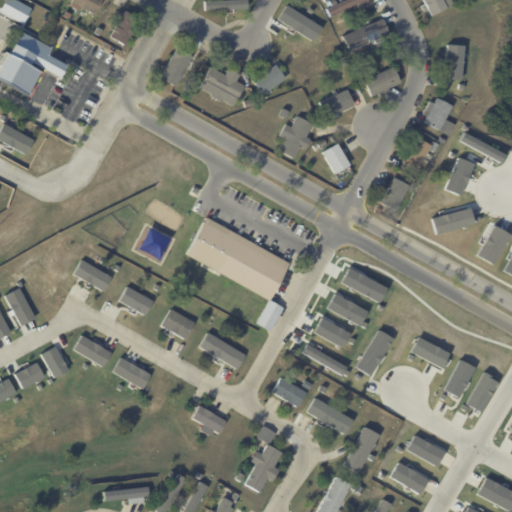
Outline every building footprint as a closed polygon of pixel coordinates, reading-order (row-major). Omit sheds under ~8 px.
[(0,11),(5,0),(15,0),(31,9),(23,25),(0,13),(0,11)] [(102,0),(93,16),(70,3),(71,0),(102,0)] [(233,10),(204,11),(203,1),(246,0),(247,10),(233,10)] [(325,11),(348,0),(368,0),(329,19),(325,11)] [(428,9),(423,0),(443,0),(448,8),(432,16),(428,9)] [(295,26),(285,10),(301,1),(323,42),(308,50),(295,26)] [(118,12),(122,14),(124,10),(139,19),(125,46),(109,37),(115,26),(112,24),(118,12)] [(385,27),(389,34),(349,53),(341,37),(381,18),(385,27)] [(42,44),(50,49),(46,55),(65,66),(58,79),(41,70),(26,97),(0,82),(0,56),(2,53),(6,55),(19,32),(42,44)] [(164,70),(176,48),(192,57),(175,88),(159,79),(164,70)] [(464,80),(447,78),(450,51),(472,54),(471,59),(467,59),(465,80),(464,80)] [(287,69),(288,68),(293,75),(264,96),(253,81),(276,65),(282,73),(287,69)] [(234,73),(238,76),(234,82),(243,87),(231,107),(219,100),(218,102),(209,96),(209,95),(198,88),(209,68),(223,76),(228,69),(234,73)] [(360,77),(369,72),(373,79),(392,68),(401,84),(372,99),(360,77)] [(346,89),(354,105),(327,119),(319,102),(346,89)] [(243,102),(252,99),(254,106),(245,109),(243,102)] [(424,117),(422,116),(428,103),(433,105),(436,99),(452,107),(439,132),(423,123),(426,118),(424,117)] [(282,109),(288,112),(284,119),(278,116),(282,109)] [(311,125),(304,138),(310,141),(304,151),(300,148),(293,160),(277,151),(284,139),(278,136),(285,125),(290,128),(297,116),(311,125)] [(30,138),(0,124),(0,142),(23,154),(30,138)] [(433,142),(439,145),(435,153),(430,150),(418,171),(402,163),(416,138),(431,146),(433,142)] [(311,147),(322,139),(325,144),(315,152),(311,147)] [(348,174),(347,175),(344,170),(340,172),(342,177),(338,180),(335,174),(334,175),(321,153),(337,144),(350,165),(348,166),(351,172),(348,174)] [(456,157),(470,163),(458,195),(443,189),(456,157)] [(385,193),(393,178),(409,187),(396,211),(380,203),(385,193)] [(433,234),(429,218),(467,208),(471,224),(433,234)] [(247,241),(287,262),(266,300),(206,267),(203,272),(197,268),(200,263),(182,253),(202,216),(247,241)] [(492,225),(507,234),(490,264),(474,255),(492,225)] [(108,276),(100,290),(71,273),(79,259),(108,276)] [(338,282),(346,267),(383,288),(375,302),(338,282)] [(215,274),(221,277),(218,282),(212,279),(215,274)] [(150,300),(141,315),(116,301),(125,286),(150,300)] [(4,294),(15,326),(31,320),(19,288),(4,294)] [(332,293),(364,311),(355,326),(324,308),(332,293)] [(267,331),(254,323),(267,300),(280,308),(267,331)] [(168,331),(158,326),(168,309),(191,323),(182,339),(168,331)] [(319,318),(346,333),(338,347),(311,332),(319,318)] [(367,375),(353,366),(376,330),(390,339),(367,375)] [(205,332),(218,340),(222,333),(235,341),(231,347),(240,352),(231,368),(196,347),(205,332)] [(79,335),(108,352),(100,367),(70,349),(79,335)] [(415,337),(446,353),(442,360),(445,361),(439,369),(407,351),(415,337)] [(299,352),(304,344),(343,367),(338,375),(299,352)] [(65,371),(53,346),(37,353),(49,378),(65,371)] [(147,374),(139,389),(109,372),(118,357),(147,374)] [(471,367),(455,397),(441,390),(456,359),(471,367)] [(11,373),(33,362),(41,377),(19,388),(11,373)] [(476,412),(495,384),(489,380),(490,377),(481,373),(462,404),(476,412)] [(0,380),(0,399),(13,394),(5,378),(0,380)] [(294,406),(271,392),(279,378),(305,393),(296,407),(294,406)] [(304,380),(311,385),(308,390),(301,386),(304,380)] [(318,389),(326,394),(322,400),(314,395),(318,389)] [(318,401),(343,416),(335,430),(310,416),(318,401)] [(208,412),(224,421),(217,433),(191,418),(198,406),(208,412)] [(275,434),(269,444),(256,437),(263,425),(276,433),(275,434)] [(341,464),(362,426),(377,434),(356,472),(341,464)] [(280,452),(272,467),(277,470),(271,482),(265,479),(258,492),(244,484),(254,465),(248,462),(254,451),(260,454),(265,444),(280,452)] [(239,474),(243,476),(239,482),(235,480),(239,474)] [(341,497),(332,511),(314,511),(334,476),(348,484),(341,497)] [(351,482),(363,489),(359,495),(348,489),(351,482)] [(100,491),(145,486),(146,495),(101,500),(100,491)] [(156,511),(173,487),(180,492),(166,511),(156,511)] [(231,502),(228,506),(232,508),(229,511),(206,511),(208,509),(214,511),(222,498),(231,502)] [(388,503),(383,511),(372,511),(380,499),(388,503)]
